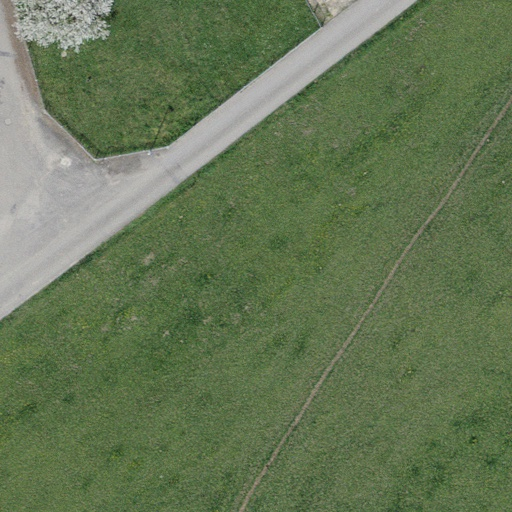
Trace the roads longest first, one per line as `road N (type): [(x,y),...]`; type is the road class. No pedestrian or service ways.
road 1 (residential): [(390,0),(34,267)]
road 2 (residential): [(0,127),(34,267)]
